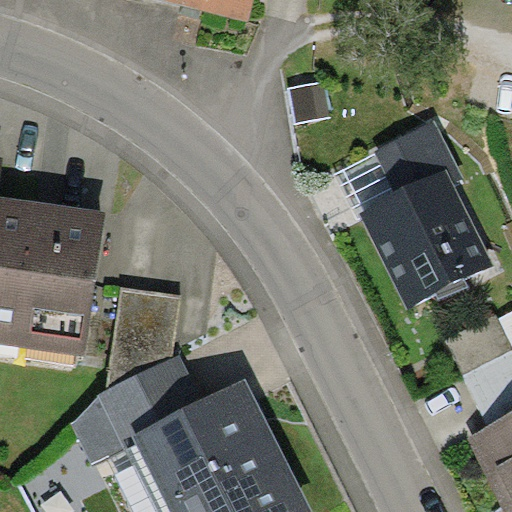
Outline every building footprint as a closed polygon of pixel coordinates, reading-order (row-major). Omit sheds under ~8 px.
[(79,0),(244,42),(254,0),(79,0)] [(352,203),(405,322),(494,283),(440,163),(352,203)] [(106,205),(0,194),(0,347),(91,357),(106,205)] [(109,449),(145,511),(314,511),(235,375),(109,449)] [(511,511),(511,413),(462,437),(498,511),(511,511)]
